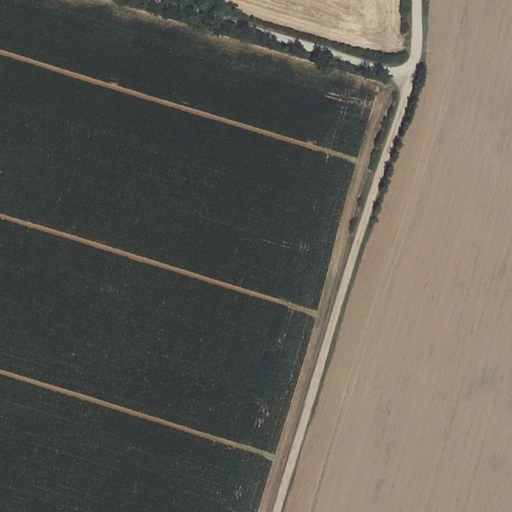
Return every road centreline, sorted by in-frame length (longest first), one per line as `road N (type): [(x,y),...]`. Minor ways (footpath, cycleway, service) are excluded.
road 1 (track): [(419,0),(411,78),(276,511)]
road 2 (track): [(161,0),(411,78)]
